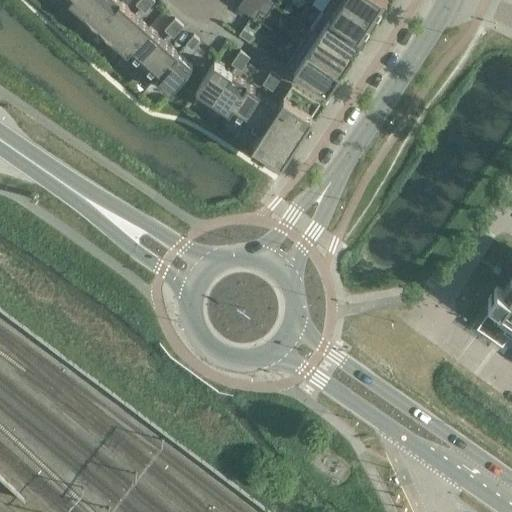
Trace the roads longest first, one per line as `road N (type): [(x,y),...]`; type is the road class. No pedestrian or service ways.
road 1 (secondary): [(276,348),(510,511)]
road 2 (secondary): [(511,479),(292,319)]
road 3 (residential): [(511,381),(432,316),(497,214)]
road 4 (tertiary): [(449,0),(327,186)]
road 5 (secondary): [(121,226),(0,139)]
road 6 (secondary): [(195,292),(193,322),(212,351),(244,361),(276,348)]
